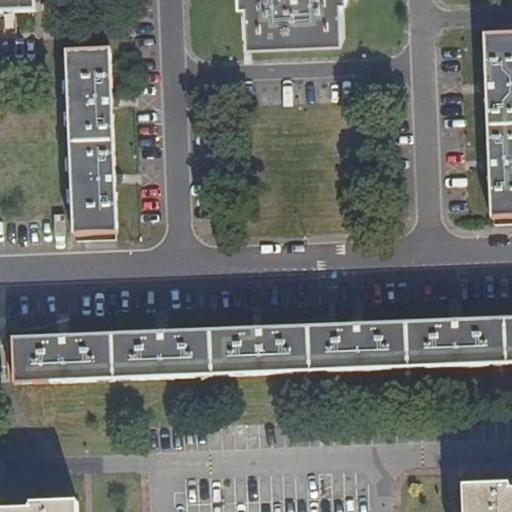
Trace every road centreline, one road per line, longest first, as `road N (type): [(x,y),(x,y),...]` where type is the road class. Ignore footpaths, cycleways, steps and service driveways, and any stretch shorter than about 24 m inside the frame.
road 1 (residential): [(511,455),(0,468)]
road 2 (residential): [(430,251),(175,261)]
road 3 (residential): [(422,64),(169,77)]
road 4 (residential): [(430,251),(422,64)]
road 5 (residential): [(175,261),(169,77)]
road 6 (residential): [(175,261),(0,269)]
